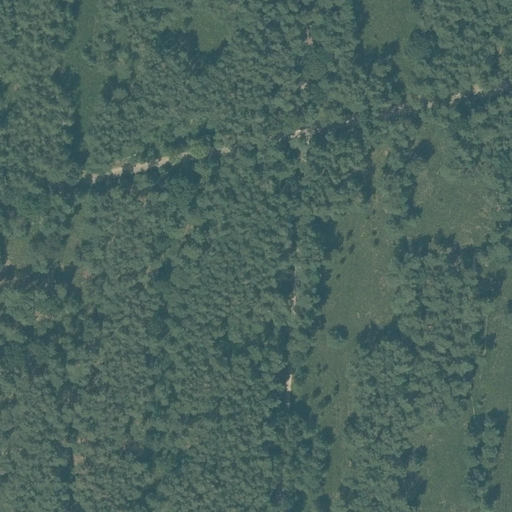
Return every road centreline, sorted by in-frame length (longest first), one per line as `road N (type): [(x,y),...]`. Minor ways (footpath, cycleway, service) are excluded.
road 1 (track): [(303,133),(278,511)]
road 2 (track): [(310,115),(511,73)]
road 3 (track): [(0,192),(180,152)]
road 4 (track): [(180,152),(310,115)]
